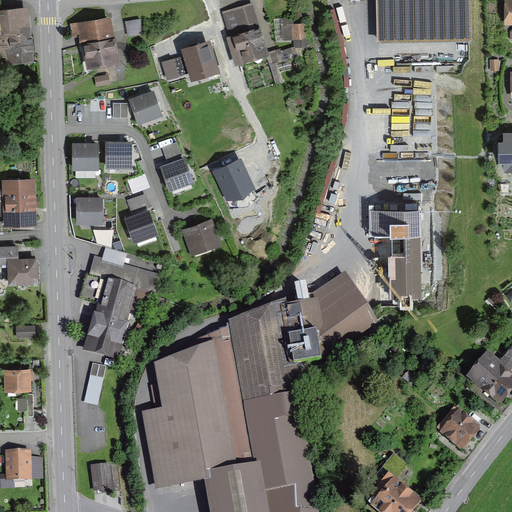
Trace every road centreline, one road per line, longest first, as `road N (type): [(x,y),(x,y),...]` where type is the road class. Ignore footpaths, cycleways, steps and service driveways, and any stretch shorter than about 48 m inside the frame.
road 1 (secondary): [(52,131),(64,511)]
road 2 (residential): [(52,131),(131,135),(169,219)]
road 3 (secondary): [(48,7),(52,131)]
